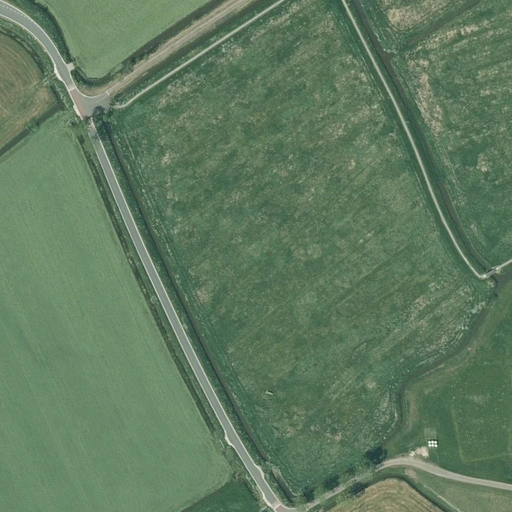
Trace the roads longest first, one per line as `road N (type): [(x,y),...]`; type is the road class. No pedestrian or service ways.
road 1 (unclassified): [(281,511),(170,315),(52,51),(0,12)]
road 2 (track): [(98,100),(240,0)]
